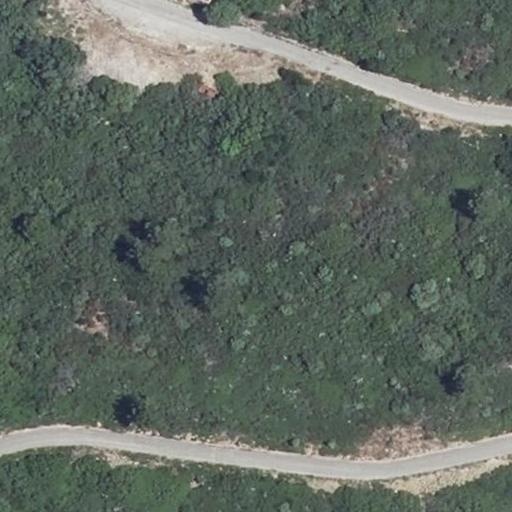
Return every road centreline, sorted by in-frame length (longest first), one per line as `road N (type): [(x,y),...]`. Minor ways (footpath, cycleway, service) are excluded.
road 1 (unclassified): [(0,439),(19,426),(390,463),(511,439)]
road 2 (unclassified): [(511,116),(319,63),(140,0)]
